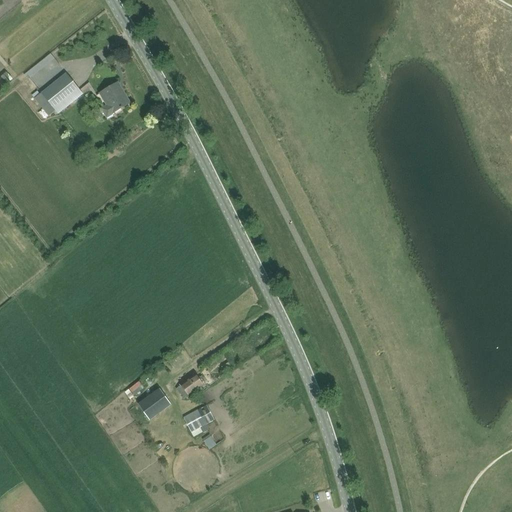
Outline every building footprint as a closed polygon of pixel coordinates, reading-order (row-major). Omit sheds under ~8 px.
[(58,114),(83,94),(67,73),(42,93),(35,99),(49,116),(56,111),(58,114)] [(108,119),(113,116),(112,114),(130,104),(123,91),(121,92),(116,84),(102,92),(109,104),(101,109),(107,119),(108,118),(108,119)] [(232,369),(228,363),(223,367),(227,372),(232,369)] [(189,396),(204,385),(196,374),(181,385),(182,385),(177,389),(184,399),(189,396)] [(130,389),(133,392),(142,385),(139,381),(130,389)] [(150,420),(172,405),(160,388),(138,403),(150,420)] [(206,405),(184,417),(192,432),(214,420),(206,405)] [(210,449),(217,444),(210,434),(203,439),(210,449)]
